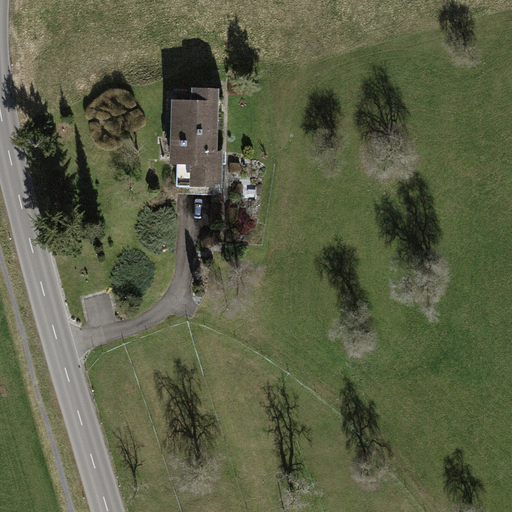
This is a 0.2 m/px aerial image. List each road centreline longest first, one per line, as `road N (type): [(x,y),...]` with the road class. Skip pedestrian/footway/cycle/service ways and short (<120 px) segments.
road 1 (secondary): [(0,113),(108,511)]
road 2 (unknown): [(72,511),(0,248)]
